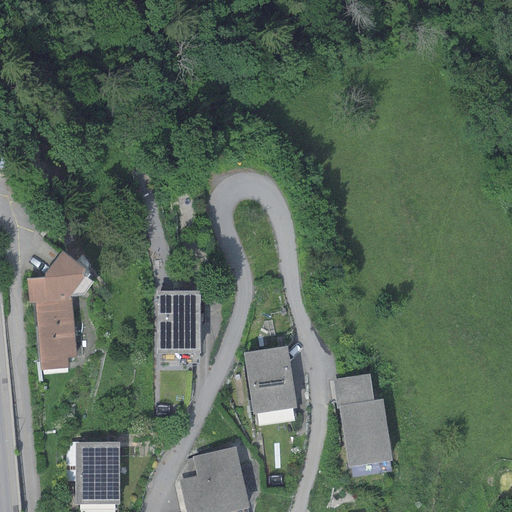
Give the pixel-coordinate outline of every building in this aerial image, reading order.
[(13,153),(0,152),(0,167),(12,168),(13,153)] [(44,274),(44,278),(26,279),(28,304),(35,303),(40,370),(67,369),(66,358),(75,357),(70,298),(83,297),(91,282),(80,275),(84,270),(61,252),(44,274)] [(199,291),(155,291),(155,355),(199,355),(199,291)] [(286,346),(243,353),(252,415),(295,408),(286,346)] [(368,375),(333,380),(347,466),(390,459),(381,399),(372,400),(368,375)] [(117,442),(73,442),(73,505),(117,505),(117,442)] [(234,448),(192,457),(197,476),(179,480),(186,511),(233,511),(248,509),(234,448)]
